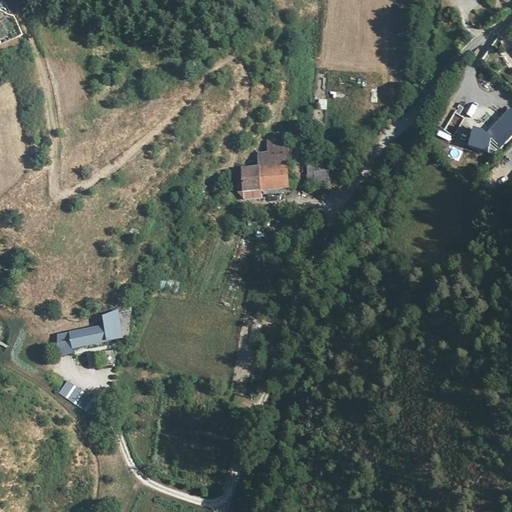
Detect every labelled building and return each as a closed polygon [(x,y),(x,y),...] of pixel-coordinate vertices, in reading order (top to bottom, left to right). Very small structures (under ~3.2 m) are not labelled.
[(487,135),(489,137),(500,149),(511,136),(511,111),(510,109),(487,135)] [(500,149),(489,137),(482,145),(485,147),(478,155),(487,163),(500,149)] [(261,190),(276,189),(290,189),(287,141),(269,142),(269,157),(270,167),(261,168),(242,169),(242,178),(237,178),(237,190),(244,190),(244,192),(261,190)] [(270,167),(269,157),(261,157),(261,168),(270,167)] [(326,160),(314,161),(315,185),(328,184),(326,160)] [(489,178),(477,186),(482,193),(481,194),(486,201),(499,192),(492,182),(489,178)] [(261,190),(244,192),(244,199),(262,197),(261,190)] [(245,236),(237,259),(244,262),(252,239),(245,236)] [(178,293),(180,282),(168,280),(166,290),(178,293)] [(230,306),(238,284),(227,281),(220,302),(230,306)] [(252,324),(251,341),(259,341),(260,324),(252,324)] [(71,334),(72,348),(108,343),(105,327),(70,333),(71,334)] [(71,334),(61,336),(62,350),(72,348),(71,334)] [(67,380),(58,393),(91,416),(100,402),(67,380)]
